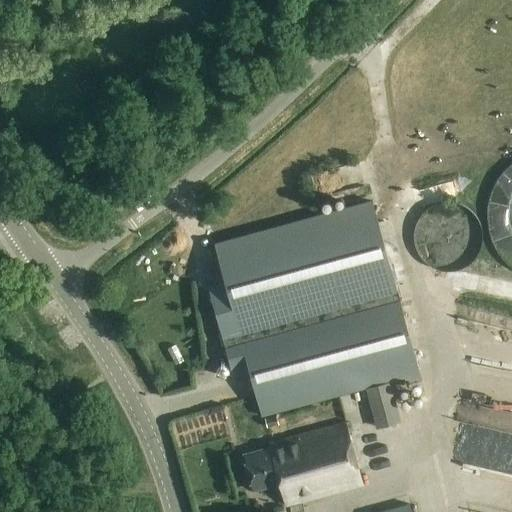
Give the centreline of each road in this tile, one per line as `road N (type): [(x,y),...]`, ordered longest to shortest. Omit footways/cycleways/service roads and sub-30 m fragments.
road 1 (unclassified): [(52,278),(210,164),(384,0)]
road 2 (tertiary): [(181,511),(111,367),(52,278)]
